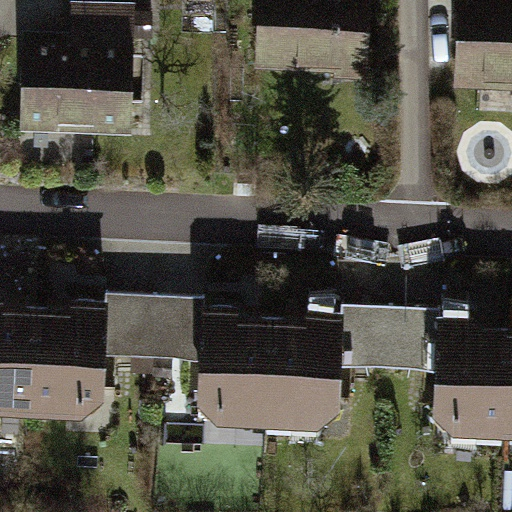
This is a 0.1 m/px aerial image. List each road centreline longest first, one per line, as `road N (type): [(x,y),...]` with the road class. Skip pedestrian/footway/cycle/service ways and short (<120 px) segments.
road 1 (residential): [(413,233),(0,207)]
road 2 (residential): [(413,233),(417,0)]
